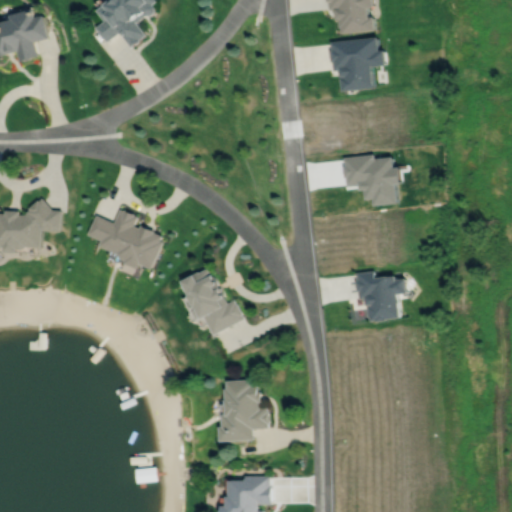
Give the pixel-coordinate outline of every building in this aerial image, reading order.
[(96,26),(108,40),(121,30),(133,45),(142,39),(141,38),(147,33),(138,21),(147,13),(151,14),(155,11),(156,6),(153,2),(156,0),(107,0),(98,8),(106,18),(96,26)] [(330,0),(331,8),(337,7),(339,16),(340,16),(341,25),(343,25),(343,31),(379,27),(378,13),(372,14),(371,4),(378,3),(377,0),(330,0)] [(10,12),(12,17),(1,19),(0,18),(0,53),(6,53),(6,52),(18,49),(20,60),(32,57),(31,55),(39,54),(36,40),(51,36),(45,12),(36,14),(34,6),(10,12)] [(333,39),(334,48),(333,48),(334,59),(335,59),(336,68),(342,68),(343,74),(343,76),(342,76),(344,89),(378,85),(375,64),(390,62),(388,47),(383,48),(381,34),(333,39)] [(377,153),(346,156),(347,165),(346,165),(347,175),(348,175),(349,184),(362,183),(362,188),(366,188),(367,197),(374,196),(375,203),(400,201),(398,182),(405,181),(403,165),(397,166),(395,155),(377,157),(377,153)] [(20,210),(6,209),(6,213),(0,212),(0,245),(2,244),(4,244),(4,251),(17,251),(17,248),(23,248),(26,246),(42,246),(43,229),(62,230),(63,209),(54,209),(43,197),(40,200),(39,199),(30,207),(31,208),(27,211),(28,211),(26,213),(20,213),(20,210)] [(98,214),(90,233),(104,239),(101,244),(120,253),(122,257),(127,259),(126,262),(139,267),(142,262),(153,267),(165,241),(162,239),(164,235),(156,231),(156,229),(143,223),(141,227),(135,224),(139,215),(136,214),(136,213),(126,208),(126,209),(122,208),(116,221),(98,214)] [(210,267),(201,271),(201,270),(195,273),(195,275),(186,280),(185,285),(187,290),(191,291),(193,294),(193,296),(197,304),(199,305),(199,306),(198,307),(196,312),(198,317),(204,319),(208,317),(216,334),(247,317),(244,314),(246,313),(240,302),(239,303),(237,299),(230,302),(227,297),(228,297),(223,287),(220,289),(217,285),(221,283),(216,274),(214,275),(210,267)] [(359,271),(360,279),(358,280),(360,290),(361,290),(362,298),(368,297),(369,304),(371,304),(371,305),(369,305),(371,316),(372,316),(373,320),(378,319),(379,321),(389,319),(389,318),(404,316),(402,293),(412,292),(410,277),(400,278),(400,274),(379,276),(379,269),(359,271)] [(229,380),(230,388),(228,388),(229,413),(227,414),(225,416),(225,427),(222,427),(223,441),(255,439),(255,428),(270,427),(270,423),(272,423),(271,411),(270,411),(269,406),(262,407),(262,402),(264,402),(264,391),(261,391),(261,384),(254,384),(254,379),(229,380)] [(272,475),(248,476),(248,480),(231,480),(231,496),(229,496),(229,506),(225,507),(225,511),(266,511),(266,510),(261,510),(261,504),(274,504),(273,485),(272,485),(272,475)]
